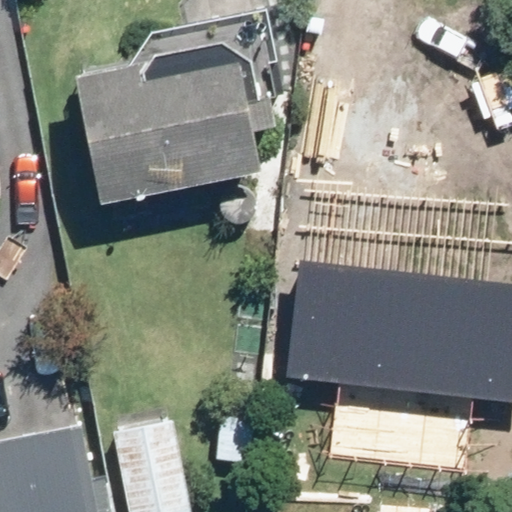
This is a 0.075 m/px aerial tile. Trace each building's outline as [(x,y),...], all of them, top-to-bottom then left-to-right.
[(100,204),(264,172),(255,129),(277,125),(271,97),(250,101),(238,41),(74,75),(100,204)] [(511,288),(304,259),(288,374),(511,404),(511,288)] [(252,464),(256,418),(218,415),(215,461),(252,464)] [(113,429),(128,511),(194,511),(176,417),(113,429)] [(98,511),(81,426),(0,442),(0,511),(98,511)]
